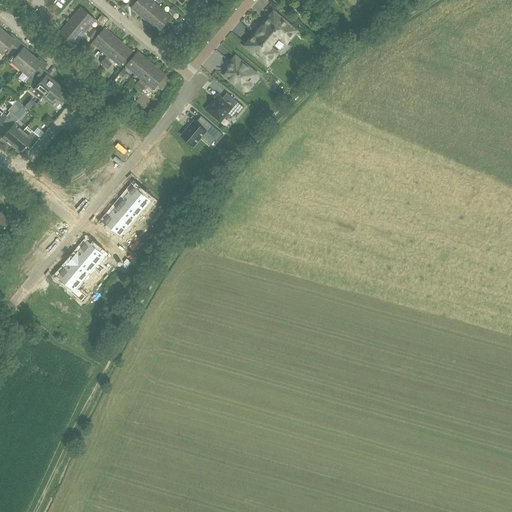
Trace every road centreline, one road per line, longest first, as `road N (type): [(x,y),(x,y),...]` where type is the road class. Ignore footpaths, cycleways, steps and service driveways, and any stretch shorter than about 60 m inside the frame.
road 1 (track): [(441,0),(322,76),(230,175),(123,332),(40,511)]
road 2 (residential): [(16,301),(185,96),(186,74)]
road 3 (residential): [(33,38),(87,87),(28,166),(0,156)]
